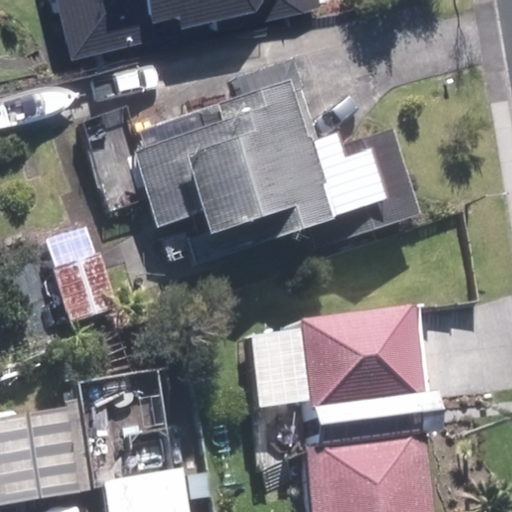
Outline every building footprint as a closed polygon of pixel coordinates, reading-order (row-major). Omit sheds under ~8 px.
[(57,0),(73,60),(321,6),(319,0),(57,0)] [(307,63),(82,120),(104,206),(130,199),(142,246),(167,240),(172,261),(381,209),(364,144),(330,153),(307,63)] [(108,304),(84,220),(47,230),(71,314),(108,304)] [(413,306),(247,316),(255,464),(271,463),(267,396),(300,394),(302,429),(425,422),(422,375),(476,372),(474,351),(416,355),(415,337),(466,334),(465,318),(414,321),(413,306)] [(66,411),(0,419),(0,494),(75,486),(66,411)] [(414,511),(406,428),(303,439),(310,511),(414,511)] [(100,511),(179,511),(174,467),(96,476),(100,511)]
